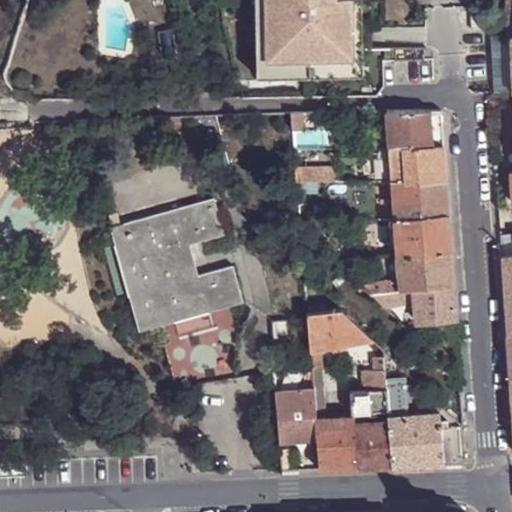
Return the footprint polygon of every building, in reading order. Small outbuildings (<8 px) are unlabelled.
[(251,0),(253,46),(256,46),(258,81),(364,78),(363,48),(363,28),(363,25),(352,25),(352,0),(351,0),(251,0)] [(352,25),(363,25),(361,0),(355,0),(352,0),(352,25)] [(485,27),(484,9),(473,9),(474,27),(485,27)] [(363,28),(363,48),(373,48),(372,28),(363,28)] [(494,91),(499,91),(511,90),(511,82),(509,35),(491,35),(494,91)] [(440,110),(393,111),(396,147),(402,147),(442,145),(440,110)] [(393,111),(385,111),(387,147),(396,147),(393,111)] [(314,112),(291,112),(292,128),(315,127),(314,112)] [(208,116),(211,137),(225,135),(221,115),(208,116)] [(444,179),(442,145),(402,147),(404,179),(444,179)] [(308,181),(337,181),(337,167),(296,168),(297,181),(308,181)] [(446,211),(444,179),(404,179),(390,180),(390,194),(392,211),(393,216),(393,218),(446,211)] [(390,194),(390,180),(373,180),(373,195),(390,194)] [(309,194),(308,181),(297,181),(298,194),(309,194)] [(215,198),(111,227),(141,332),(244,303),(234,267),(200,276),(191,245),(225,235),(215,198)] [(396,253),(449,249),(446,211),(393,218),(396,253)] [(452,285),(449,249),(396,253),(398,281),(399,288),(409,288),(452,285)] [(345,252),(346,259),(361,257),(360,251),(345,252)] [(511,253),(502,255),(507,334),(511,332),(511,253)] [(334,274),(342,266),(336,260),(330,254),(322,262),(334,274)] [(380,255),(363,257),(364,267),(381,265),(380,255)] [(366,292),(399,288),(398,281),(385,279),(359,284),(366,292)] [(454,316),(452,285),(409,288),(411,307),(411,320),(454,316)] [(411,307),(409,288),(399,288),(366,292),(384,310),(411,307)] [(320,344),(367,337),(336,306),(307,309),(310,345),(320,344)] [(288,345),(285,317),(271,318),(273,347),(288,345)] [(310,345),(311,363),(321,362),(320,344),(310,345)] [(398,382),(391,356),(381,349),(382,368),(383,383),(398,382)] [(274,368),(274,378),(311,376),(311,365),(274,368)] [(362,390),(383,388),(383,383),(382,368),(361,368),(362,390)] [(385,412),(386,415),(403,414),(401,382),(398,382),(383,383),(383,388),(385,412)] [(322,384),(312,384),(312,386),(315,418),(324,418),(322,384)] [(275,389),(277,439),(316,437),(315,418),(312,386),(275,389)] [(350,412),(385,412),(383,388),(362,390),(349,390),(350,412)] [(389,466),(441,463),(439,434),(437,412),(403,414),(386,415),(386,420),(389,466)] [(319,468),(355,467),(351,423),(351,417),(324,418),(315,418),(316,437),(319,468)] [(355,467),(389,466),(386,420),(351,423),(355,467)]
